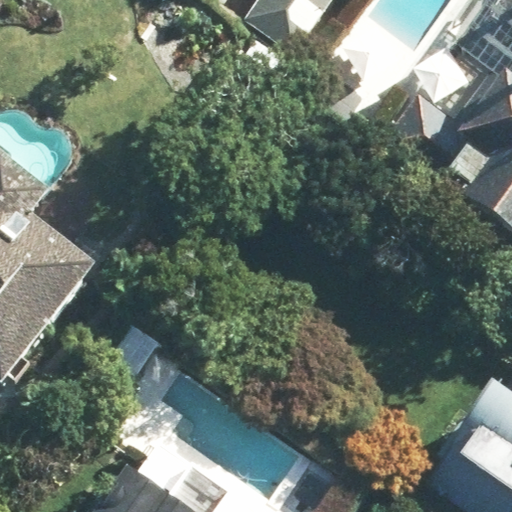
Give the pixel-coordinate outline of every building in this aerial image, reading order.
[(345,9),(334,0),(259,0),(240,23),(296,68),(345,9)] [(380,167),(430,200),(511,253),(511,75),(502,90),(484,78),(455,123),(422,101),(380,167)] [(0,399),(92,282),(107,262),(79,240),(64,260),(30,233),(45,214),(0,178),(0,399)] [(511,511),(511,387),(502,380),(421,494),(447,511),(511,511)] [(234,511),(152,451),(107,511),(234,511)]
